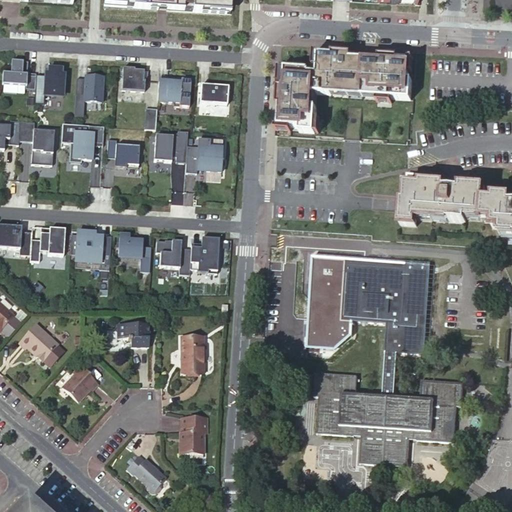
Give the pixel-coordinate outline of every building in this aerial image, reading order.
[(103,0),(103,7),(158,11),(158,2),(167,2),(166,7),(192,9),(192,13),(226,15),(227,0),(103,0)] [(351,62),(351,55),(340,54),(340,61),(333,61),(333,56),(319,55),(318,68),(317,75),(310,74),(310,71),(286,70),(285,89),(278,88),(277,107),(280,107),(279,128),(299,129),(299,133),(314,134),(315,119),(316,108),(311,108),(312,95),(317,95),(331,96),(331,91),(348,92),(348,97),(349,97),(349,92),(362,93),(362,97),(363,98),(363,93),(377,94),(376,98),(392,100),(410,101),(411,80),(407,80),(408,74),(408,61),(398,60),(397,65),(390,64),(390,57),(380,56),(380,64),(351,62)] [(10,75),(2,74),(2,86),(4,86),(24,87),(25,87),(25,91),(35,92),(35,78),(27,77),(27,76),(22,76),(23,64),(28,64),(23,63),(11,62),(10,75)] [(63,96),(65,76),(62,76),(62,70),(45,69),(45,75),(45,78),(42,78),(36,77),(34,98),(26,98),(26,106),(34,106),(34,105),(43,106),(44,95),(63,96)] [(122,69),(121,91),(143,93),(144,81),(143,81),(143,72),(134,71),(134,70),(122,69)] [(85,81),(76,80),(75,96),(84,97),(84,103),(101,105),(103,79),(95,79),(85,78),(85,79),(85,81)] [(188,109),(190,81),(180,81),(180,84),(166,83),(166,85),(158,84),(159,80),(158,80),(157,104),(173,105),(173,108),(188,109)] [(24,94),(24,87),(4,86),(3,93),(24,94)] [(228,88),(200,86),(199,105),(227,107),(228,88)] [(155,132),(156,111),(145,110),(144,131),(155,132)] [(347,111),(345,141),(361,142),(363,112),(347,111)] [(18,143),(20,123),(10,123),(10,128),(0,127),(0,151),(4,152),(4,140),(9,141),(8,146),(18,147),(18,143)] [(32,152),(31,166),(52,167),(54,133),(34,132),(34,124),(20,123),(18,143),(32,143),(32,144),(34,147),(34,152),(32,152)] [(61,144),(70,145),(69,164),(81,164),(81,161),(91,162),(92,147),(92,144),(102,145),(102,148),(102,145),(103,128),(62,126),(61,144)] [(177,138),(155,137),(154,162),(171,164),(171,159),(176,159),(175,164),(185,165),(187,148),(187,134),(178,133),(177,138)] [(185,165),(185,175),(196,175),(196,171),(197,167),(206,168),(206,172),(221,173),(223,141),(198,139),(197,149),(187,148),(185,165)] [(116,142),(108,141),(107,155),(115,156),(115,161),(114,169),(126,170),(126,167),(138,167),(139,148),(116,146),(116,142)] [(511,201),(511,202),(511,198),(494,197),(493,202),(484,201),(485,187),(454,185),(454,186),(439,186),(439,185),(421,184),(422,176),(408,175),(407,186),(406,186),(405,196),(403,196),(400,226),(416,228),(417,217),(423,217),(423,219),(443,221),(443,219),(449,219),(449,222),(466,224),(466,217),(472,217),(472,219),(493,220),(493,229),(500,230),(499,236),(510,236),(510,234),(511,234),(511,201)] [(0,227),(0,249),(19,251),(19,257),(29,257),(29,263),(39,264),(39,254),(47,254),(47,256),(63,257),(64,231),(49,230),(48,234),(40,233),(39,243),(30,242),(20,241),(20,233),(21,229),(0,227)] [(31,234),(20,233),(20,241),(30,242),(31,234)] [(76,233),(75,261),(100,262),(100,272),(109,273),(110,248),(102,248),(102,239),(95,238),(95,234),(76,233)] [(119,234),(118,257),(120,257),(140,258),(140,261),(139,274),(149,274),(150,249),(142,249),(142,242),(129,241),(129,235),(119,234)] [(111,239),(102,239),(102,248),(110,248),(111,239)] [(200,252),(191,251),(191,245),(190,251),(189,271),(197,272),(197,274),(217,275),(219,240),(201,239),(200,252)] [(189,271),(190,251),(180,250),(181,243),(171,242),(171,245),(165,245),(165,243),(156,243),(155,254),(160,255),(159,268),(179,270),(178,276),(189,277),(189,271)] [(100,262),(75,261),(75,264),(92,265),(92,272),(100,272),(100,262)] [(410,441),(454,444),(457,407),(462,408),(464,384),(422,381),(421,400),(393,398),(396,353),(423,355),(426,327),(421,327),(422,317),(426,318),(430,266),(406,265),(406,269),(346,265),(343,321),(388,324),(383,398),(356,396),(357,377),(316,374),(314,398),(319,399),(317,435),(362,438),(360,465),(407,468),(410,441)] [(0,334),(14,318),(0,305),(0,334)] [(131,348),(149,348),(148,325),(117,326),(118,340),(128,340),(128,341),(131,341),(131,348)] [(58,347),(58,346),(36,326),(19,345),(25,351),(29,347),(39,356),(37,358),(43,363),(44,362),(49,367),(63,352),(58,347)] [(181,375),(204,374),(204,338),(181,339),(181,354),(184,356),(184,361),(181,364),(181,375)] [(91,392),(97,385),(88,377),(89,376),(79,367),(71,376),(73,377),(61,390),(77,405),(84,398),(84,395),(85,393),(87,395),(89,391),(91,392)] [(178,457),(202,457),(202,436),(205,436),(205,420),(181,419),(181,435),(179,434),(180,440),(181,440),(182,443),(178,446),(178,457)] [(138,457),(126,470),(132,476),(134,474),(147,486),(147,491),(152,495),(157,495),(161,490),(161,485),(166,480),(145,461),(144,463),(138,457)]
